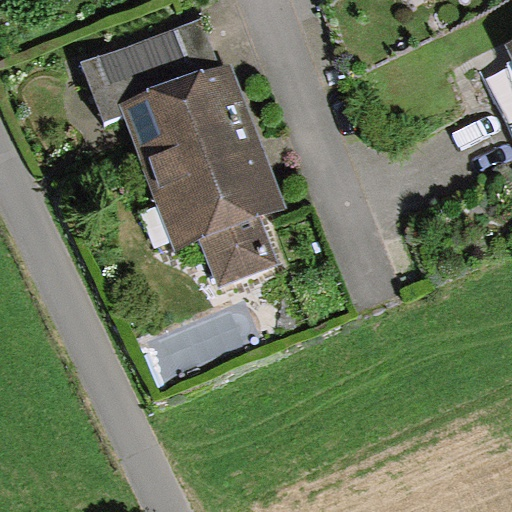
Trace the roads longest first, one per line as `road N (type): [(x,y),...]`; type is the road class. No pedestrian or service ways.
road 1 (unclassified): [(159,511),(0,128)]
road 2 (residential): [(272,0),(389,285)]
